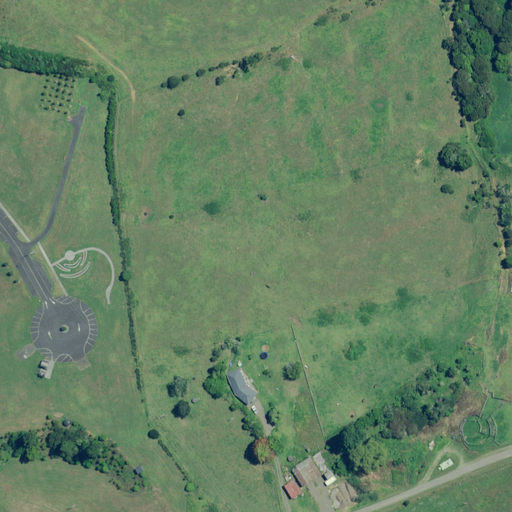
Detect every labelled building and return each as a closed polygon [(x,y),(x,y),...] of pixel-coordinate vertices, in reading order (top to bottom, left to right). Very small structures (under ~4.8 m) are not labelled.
[(511,314),(502,313),(500,335),(510,336),(511,314)] [(42,360),(39,367),(41,368),(46,370),(49,362),(44,361),(42,360)] [(245,378),(242,369),(228,375),(236,395),(250,406),(260,394),(248,385),(245,378)] [(324,475),(313,458),(294,470),(305,488),(324,475)] [(335,477),(332,472),(326,475),(329,480),(335,477)] [(303,494),(295,481),(286,487),(294,499),(303,494)]
